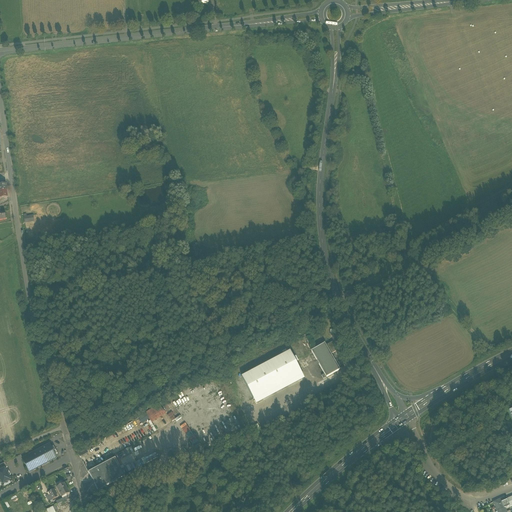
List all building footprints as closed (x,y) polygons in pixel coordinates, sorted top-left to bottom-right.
[(33,216),(23,217),(24,224),(34,222),(33,216)] [(333,342),(326,346),(331,355),(336,352),(333,347),(335,346),(333,342)] [(339,370),(331,355),(326,346),(324,344),(311,351),(326,378),(339,370)] [(289,352),(241,377),(253,400),(302,374),(289,352)] [(305,379),(302,374),(253,400),(256,405),(305,379)] [(160,405),(145,414),(149,420),(151,424),(166,415),(160,405)] [(145,414),(138,419),(141,424),(149,420),(145,414)] [(56,459),(55,456),(51,448),(49,445),(36,452),(22,459),(29,473),(56,459)] [(20,455),(22,459),(36,452),(34,448),(20,455)] [(78,454),(80,458),(88,453),(85,449),(78,454)] [(129,449),(123,452),(126,457),(131,454),(129,449)] [(89,473),(98,491),(124,477),(115,459),(89,473)] [(0,481),(2,486),(11,481),(5,469),(0,471),(0,481)] [(57,488),(62,498),(69,494),(64,484),(57,488)] [(50,496),(52,500),(57,498),(53,490),(48,492),(50,496)] [(500,499),(505,509),(511,506),(511,497),(505,501),(504,498),(500,499)] [(496,511),(497,511),(496,511),(505,511),(505,509),(500,499),(492,503),(494,506),(495,509),(496,511)]
